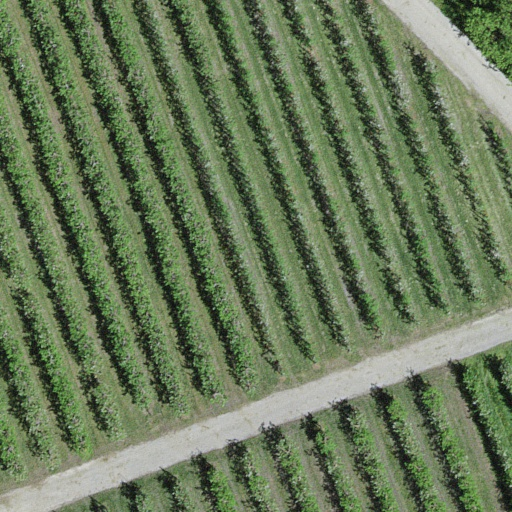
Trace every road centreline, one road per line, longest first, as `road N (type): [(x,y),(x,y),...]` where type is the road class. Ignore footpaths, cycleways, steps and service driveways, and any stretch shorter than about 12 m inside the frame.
road 1 (unclassified): [(6,511),(511,323)]
road 2 (unclassified): [(405,0),(511,111)]
